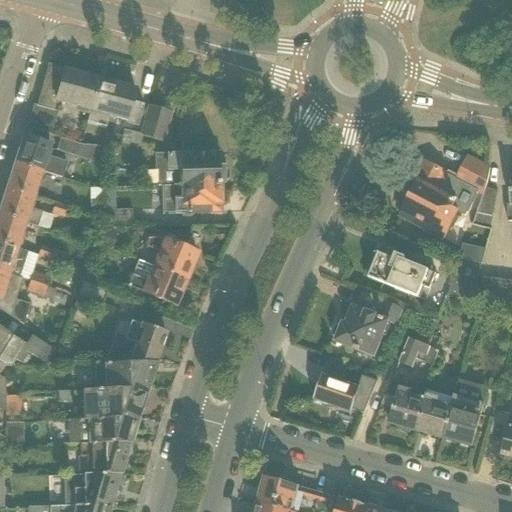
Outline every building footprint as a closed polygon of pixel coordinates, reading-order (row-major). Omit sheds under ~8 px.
[(57,102),(60,103),(91,111),(99,80),(65,71),(66,70),(48,65),(37,106),(34,105),(26,128),(51,136),(57,112),(54,111),(57,102)] [(137,128),(143,105),(136,103),(132,102),(136,91),(99,80),(91,111),(126,121),(126,124),(137,128)] [(172,113),(150,107),(141,135),(164,141),(172,113)] [(122,141),(122,138),(110,134),(106,147),(120,147),(122,141)] [(50,146),(23,137),(15,164),(42,172),(63,178),(67,163),(47,157),(50,146)] [(82,146),(61,139),(57,150),(79,157),(82,146)] [(218,155),(190,156),(190,154),(175,154),(175,157),(169,157),(169,154),(155,155),(155,171),(157,171),(158,186),(168,186),(179,186),(179,185),(223,185),(223,184),(224,184),(228,179),(228,171),(223,167),(218,168),(218,155)] [(469,158),(458,180),(456,182),(477,193),(483,196),(484,196),(487,188),(485,188),(491,169),(469,158)] [(415,190),(400,217),(425,230),(424,232),(443,242),(457,214),(465,217),(477,193),(456,182),(458,180),(447,175),(422,162),(409,187),(415,190)] [(34,198),(42,172),(15,164),(7,189),(34,198)] [(208,212),(219,212),(219,201),(223,201),(223,185),(179,185),(179,186),(168,186),(168,200),(164,200),(164,214),(208,214),(208,212)] [(484,196),(483,196),(473,225),(491,229),(498,191),(487,188),(484,196)] [(43,212),(30,208),(34,198),(7,189),(0,210),(0,216),(25,225),(25,224),(38,228),(43,212)] [(52,215),(65,219),(68,208),(55,204),(52,215)] [(107,210),(108,214),(108,219),(108,229),(133,229),(133,209),(107,210)] [(105,214),(105,210),(93,210),(94,219),(108,219),(108,214),(105,214)] [(25,225),(0,216),(0,243),(17,250),(17,249),(25,225)] [(105,230),(103,233),(99,244),(106,247),(111,249),(117,235),(105,230)] [(195,257),(184,253),(191,235),(191,232),(159,232),(159,239),(148,239),(148,248),(159,253),(153,268),(152,270),(184,283),(195,257)] [(224,242),(227,237),(224,232),(218,232),(215,237),(218,242),(224,242)] [(17,250),(0,243),(0,272),(19,279),(19,278),(28,252),(17,249),(17,250)] [(42,246),(38,258),(52,263),(56,251),(42,246)] [(392,261),(376,255),(373,262),(369,261),(363,278),(419,300),(423,288),(428,290),(434,275),(402,262),(404,259),(394,255),(392,261)] [(460,259),(454,278),(477,284),(478,278),(482,265),(460,259)] [(127,288),(175,307),(184,283),(152,270),(153,268),(138,262),(127,288)] [(93,285),(98,272),(89,268),(84,282),(93,285)] [(0,272),(0,311),(9,317),(10,318),(22,326),(29,305),(16,300),(23,279),(19,278),(19,279),(0,272)] [(30,282),(47,288),(50,277),(33,272),(30,282)] [(477,284),(454,278),(447,297),(473,301),(477,284)] [(473,301),(486,303),(490,279),(478,278),(477,284),(473,301)] [(498,304),(502,281),(490,279),(486,303),(498,304)] [(511,306),(511,296),(511,282),(502,281),(498,304),(511,306)] [(47,288),(30,282),(27,292),(43,298),(47,288)] [(107,292),(83,282),(78,296),(94,302),(102,305),(107,292)] [(335,340),(334,343),(373,358),(386,324),(394,326),(400,309),(383,303),(377,319),(351,309),(344,327),(341,325),(340,329),(336,327),(334,329),(331,336),(332,339),(335,340)] [(152,367),(153,367),(164,336),(131,325),(124,344),(115,341),(105,367),(126,366),(125,367),(129,367),(152,367)] [(10,368),(15,360),(25,365),(31,356),(40,342),(32,336),(25,346),(0,329),(0,366),(3,369),(3,367),(10,368)] [(411,341),(411,339),(413,334),(401,329),(389,356),(399,360),(407,339),(411,341)] [(431,348),(411,339),(411,341),(407,339),(399,360),(400,361),(399,364),(413,370),(418,360),(434,367),(440,352),(431,348)] [(345,375),(348,365),(332,359),(329,370),(345,375)] [(152,371),(152,367),(129,367),(125,367),(126,366),(105,367),(93,367),(93,392),(93,393),(140,391),(140,393),(145,393),(146,390),(150,387),(152,382),(150,378),(150,372),(152,371)] [(360,380),(357,389),(321,377),(313,402),(351,415),(359,391),(370,395),(374,384),(360,380)] [(400,383),(389,424),(416,432),(427,390),(400,383)] [(454,398),(427,390),(416,432),(443,439),(454,398)] [(83,424),(136,421),(137,417),(141,414),(142,410),(141,405),(140,393),(140,391),(93,393),(93,392),(82,392),(83,422),(83,424)] [(71,403),(71,393),(58,393),(58,403),(71,403)] [(443,439),(473,447),(484,406),(467,401),(467,402),(454,398),(443,439)] [(83,424),(83,422),(68,421),(69,434),(79,434),(79,445),(129,445),(132,443),(134,438),(132,434),(136,421),(83,424)] [(511,424),(511,429),(510,428),(502,456),(511,459),(511,424)] [(5,446),(15,446),(15,438),(4,438),(5,446)] [(93,477),(120,476),(122,469),(124,470),(127,460),(125,459),(129,445),(79,445),(79,460),(90,460),(91,477),(93,477)] [(123,481),(119,480),(120,476),(93,477),(83,478),(83,491),(73,492),(73,508),(73,509),(112,507),(116,494),(119,495),(123,481)] [(264,480),(258,505),(286,511),(332,511),(335,500),(264,480)] [(351,504),(339,501),(336,511),(361,511),(363,507),(361,507),(361,504),(353,501),(351,504)]
